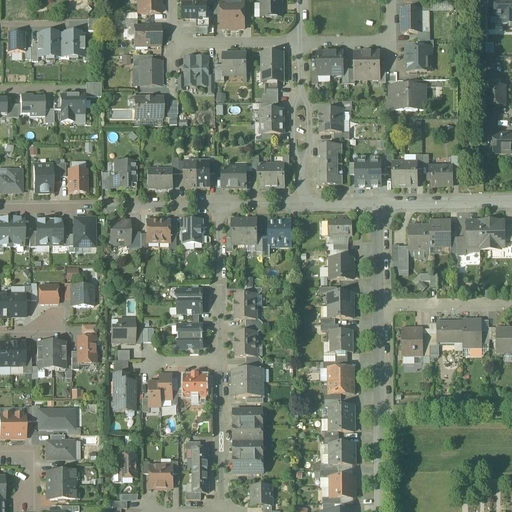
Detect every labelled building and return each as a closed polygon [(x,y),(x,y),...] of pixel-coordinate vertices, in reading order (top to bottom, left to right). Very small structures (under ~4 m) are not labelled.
[(138,0),(138,16),(160,15),(159,0),(138,0)] [(262,18),(281,18),(281,0),(260,0),(261,6),(262,6),(262,18)] [(511,0),(495,1),(495,9),(494,10),(494,14),(495,16),(511,15),(511,0)] [(429,4),(418,4),(411,4),(411,12),(420,12),(420,14),(429,14),(429,4)] [(207,21),(206,5),(182,5),(183,21),(196,21),(207,21)] [(221,17),(221,31),(230,31),(230,30),(235,30),(235,31),(244,31),(244,17),(244,8),(221,8),(221,17)] [(402,34),(418,34),(417,22),(420,22),(420,14),(420,12),(411,12),(402,12),(402,34)] [(511,15),(495,16),(489,16),(489,27),(511,26),(511,15)] [(88,33),(100,33),(100,21),(88,21),(88,33)] [(208,29),(209,29),(209,21),(207,21),(196,21),(196,30),(208,29)] [(147,47),(147,49),(160,48),(159,28),(136,28),(134,28),(134,47),(147,47)] [(24,34),(7,35),(7,55),(10,55),(22,54),(24,54),(24,50),(24,34)] [(43,55),(43,59),(60,59),(60,39),(56,39),(56,36),(56,35),(41,35),(41,36),(41,40),(37,40),(37,46),(37,55),(43,55)] [(60,59),(78,59),(78,55),(83,54),(83,45),(83,40),(79,40),(79,36),(79,35),(64,35),(64,36),(64,39),(60,39),(60,59)] [(407,73),(427,73),(427,59),(430,59),(430,50),(418,50),(407,50),(407,60),(405,60),(405,66),(407,66),(407,73)] [(355,82),(367,81),(367,53),(354,54),(354,71),(354,82),(355,82)] [(379,53),(367,53),(367,81),(379,81),(379,71),(379,53)] [(22,54),(10,55),(10,63),(22,63),(22,54)] [(318,77),(330,77),(330,54),(317,54),(317,73),(317,77),(318,77)] [(342,54),(330,54),(330,77),(342,77),(342,68),(342,54)] [(262,83),(262,84),(263,84),(278,84),(283,84),(282,69),(282,64),(282,55),(262,56),(262,73),(264,73),(264,83),(262,83)] [(223,76),(224,76),(245,75),(245,56),(234,56),(234,57),(224,57),(224,56),(223,56),(223,67),(223,76)] [(130,58),(121,58),(121,67),(130,67),(130,58)] [(137,75),(140,75),(140,64),(149,64),(148,58),(132,58),(132,69),(137,69),(137,75)] [(208,86),(208,78),(208,58),(184,58),(184,78),(184,86),(185,86),(208,86)] [(492,68),(490,60),(482,60),(486,70),(492,68)] [(140,88),(160,88),(160,64),(149,64),(140,64),(140,75),(140,80),(140,88)] [(214,67),(214,78),(214,84),(224,84),(224,76),(223,76),(223,67),(214,67)] [(86,99),(101,99),(101,85),(86,85),(86,99)] [(397,112),(417,112),(417,101),(424,101),(424,88),(396,88),(396,100),(397,112)] [(494,107),(505,107),(505,88),(485,88),(485,107),(494,107)] [(262,97),(262,106),(273,105),(278,105),(278,90),(266,90),(266,97),(262,97)] [(217,95),(216,104),(224,105),(225,96),(217,95)] [(20,97),(20,107),(20,117),(29,117),(29,120),(44,120),(44,117),(44,111),(44,99),(32,99),(32,97),(20,97)] [(60,97),(61,123),(73,123),(73,116),(84,116),(83,97),(60,97)] [(165,98),(166,115),(178,115),(178,98),(165,98)] [(135,121),(162,121),(161,100),(135,100),(135,121)] [(386,112),(397,112),(396,100),(389,100),(386,100),(386,103),(386,112)] [(482,107),(482,122),(495,122),(494,107),(485,107),(482,107)] [(46,126),(54,125),(53,111),(44,111),(44,117),(46,117),(46,126)] [(319,111),(319,123),(343,123),(343,111),(334,111),(319,111)] [(351,122),(351,111),(343,111),(343,123),(349,122),(351,122)] [(261,112),(261,124),(283,124),(283,112),(273,112),(261,112)] [(161,129),(162,121),(135,121),(135,130),(161,129)] [(495,136),(495,122),(482,122),(482,139),(493,139),(493,136),(495,136)] [(343,134),(343,123),(319,123),(319,135),(334,135),(343,135),(343,134)] [(283,136),(283,124),(261,124),(261,136),(274,136),(283,136)] [(444,127),(442,139),(451,141),(454,129),(444,127)] [(410,143),(422,143),(422,131),(409,131),(410,143)] [(505,155),(511,154),(511,135),(495,136),(493,136),(493,139),(493,149),(503,149),(505,151),(505,155)] [(318,148),(319,168),(337,168),(337,157),(341,157),(341,148),(318,148)] [(380,164),(380,161),(368,162),(368,189),(381,188),(380,176),(380,164)] [(204,165),(197,165),(197,191),(210,191),(210,176),(209,164),(209,162),(204,163),(204,165)] [(356,189),(368,189),(368,162),(355,162),(355,165),(355,177),(356,189)] [(117,189),(117,191),(126,191),(126,189),(134,189),(134,163),(115,164),(115,165),(115,175),(115,178),(108,178),(108,189),(117,189)] [(185,191),(197,191),(197,165),(190,165),(190,163),(184,163),(184,164),(184,176),(185,191)] [(71,164),(71,172),(85,172),(85,164),(71,164)] [(416,164),(404,165),(405,188),(417,188),(416,171),(416,164)] [(107,166),(107,175),(108,175),(115,175),(115,165),(107,166)] [(393,189),(405,188),(404,165),(393,165),(392,165),(392,169),(393,189)] [(34,195),(53,195),(53,185),(52,168),(52,167),(33,167),(34,195)] [(259,190),(271,190),(271,167),(259,167),(258,167),(258,174),(259,190)] [(283,167),(271,167),(271,190),(284,190),(284,174),(283,167)] [(337,179),(337,168),(319,168),(319,188),(342,188),(342,179),(337,179)] [(431,188),(445,188),(445,182),(448,182),(448,183),(450,185),(453,185),(452,174),(452,168),(451,168),(429,168),(429,181),(431,181),(431,188)] [(229,190),(246,190),(245,169),(229,169),(223,169),(222,169),(222,175),(223,186),(229,186),(229,190)] [(10,178),(10,172),(10,170),(0,170),(0,175),(1,176),(1,178),(10,178)] [(147,171),(147,191),(173,191),(172,176),(172,171),(147,171)] [(473,191),(483,192),(484,171),(474,171),(473,191)] [(0,195),(21,195),(21,172),(10,172),(10,178),(1,178),(0,178),(0,182),(0,181),(0,195)] [(68,172),(69,195),(86,195),(85,172),(71,172),(68,172)] [(0,248),(9,248),(9,222),(0,221),(0,248)] [(36,248),(48,248),(48,221),(42,222),(42,223),(36,223),(36,234),(36,248)] [(55,221),(48,221),(48,248),(61,248),(61,234),(61,223),(55,223),(55,221)] [(94,221),(74,221),(74,237),(74,249),(94,249),(94,221)] [(23,222),(9,222),(9,248),(23,248),(23,240),(23,228),(23,222)] [(233,246),(244,246),(244,222),(232,222),(232,240),(232,246),(233,246)] [(256,222),(244,222),(244,246),(256,246),(256,240),(256,222)] [(279,250),(291,250),(291,239),(292,239),(292,231),(291,231),(291,222),(282,222),(282,224),(268,224),(268,240),(268,245),(269,245),(279,245),(279,250)] [(110,248),(127,248),(128,248),(128,235),(128,229),(129,229),(129,223),(110,224),(110,248)] [(147,245),(158,245),(158,223),(146,223),(146,237),(146,245),(147,245)] [(170,223),(158,223),(158,245),(169,245),(170,245),(170,236),(170,223)] [(182,245),(202,245),(202,236),(205,233),(202,230),(202,228),(199,225),(202,223),(184,223),(184,232),(182,232),(182,245)] [(329,223),(329,224),(329,238),(344,238),(352,238),(352,223),(343,223),(337,223),(329,223)] [(480,249),(480,246),(480,223),(474,223),(474,227),(467,227),(467,236),(463,236),(463,240),(457,240),(457,256),(457,258),(464,258),(464,254),(480,254),(480,249)] [(504,223),(480,223),(480,246),(486,246),(486,249),(497,249),(497,247),(500,244),(504,244),(504,242),(504,227),(504,223)] [(429,224),(429,227),(430,249),(450,249),(451,249),(451,240),(451,224),(429,224)] [(430,257),(430,249),(429,227),(408,227),(408,249),(408,252),(414,252),(414,257),(416,260),(422,259),(424,257),(430,257)] [(127,252),(140,252),(140,237),(140,235),(128,235),(128,248),(127,248),(127,252)] [(329,238),(329,246),(333,246),(345,246),(344,238),(329,238)] [(256,246),(244,246),(244,254),(256,254),(256,246)] [(408,273),(408,257),(408,252),(408,249),(399,249),(399,263),(399,273),(408,273)] [(348,260),(348,252),(336,252),(336,260),(348,260)] [(348,260),(336,260),(330,260),(330,270),(330,280),(330,281),(352,281),(352,260),(348,260)] [(66,270),(66,282),(75,282),(75,270),(66,270)] [(320,280),(330,280),(330,270),(320,270),(320,280)] [(413,284),(416,288),(420,284),(422,284),(430,284),(430,276),(421,277),(413,284)] [(427,289),(422,284),(420,284),(416,288),(422,294),(427,289)] [(38,306),(57,306),(57,288),(38,289),(38,306)] [(70,309),(93,309),(93,288),(70,288),(70,303),(70,309)] [(177,292),(177,304),(202,304),(202,295),(200,292),(191,292),(191,291),(187,291),(187,292),(177,292)] [(328,296),(328,308),(353,308),(352,295),(337,295),(328,295),(328,296)] [(0,319),(11,320),(10,297),(0,296),(0,319)] [(233,306),(233,309),(255,309),(255,297),(255,296),(245,296),(235,296),(235,302),(235,306),(233,306)] [(24,297),(10,297),(11,320),(25,320),(24,303),(24,297)] [(202,312),(202,304),(177,304),(177,316),(187,315),(187,316),(192,316),(192,315),(200,315),(202,312)] [(353,320),(353,308),(328,308),(329,320),(329,321),(335,320),(353,320)] [(256,321),(255,309),(233,309),(233,312),(235,312),(235,316),(235,322),(245,322),(256,322),(256,321)] [(111,346),(135,345),(135,331),(135,321),(117,321),(117,329),(111,329),(111,346)] [(462,323),(462,325),(437,325),(437,336),(437,344),(438,344),(455,344),(462,344),(462,350),(481,350),(481,345),(481,333),(481,323),(462,323)] [(177,328),(178,339),(202,339),(202,331),(200,327),(192,327),(192,326),(187,326),(187,327),(177,328)] [(81,338),(94,338),(94,333),(92,334),(92,329),(81,329),(81,338)] [(489,329),(489,333),(481,333),(481,345),(489,345),(489,341),(496,341),(496,331),(497,331),(497,329),(489,329)] [(414,360),(422,359),(421,341),(421,336),(421,331),(402,332),(402,360),(414,360)] [(429,331),(421,331),(421,336),(421,341),(430,341),(429,336),(429,331)] [(511,331),(497,331),(496,331),(496,341),(496,354),(504,354),(511,353),(511,331)] [(347,355),(353,355),(352,333),(337,333),(329,333),(329,355),(335,355),(347,355)] [(233,344),(233,347),(256,346),(256,335),(256,334),(246,334),(235,334),(235,340),(235,344),(233,344)] [(429,336),(430,341),(421,341),(422,359),(430,359),(430,348),(438,348),(438,344),(437,344),(437,336),(429,336)] [(202,347),(202,339),(178,339),(178,351),(188,351),(188,352),(192,352),(192,351),(200,351),(202,347)] [(78,366),(95,365),(94,340),(78,340),(78,354),(78,366)] [(0,368),(9,369),(9,345),(0,344),(0,368)] [(23,344),(9,345),(9,369),(22,369),(24,369),(24,358),(23,344)] [(44,372),(51,372),(51,344),(42,344),(42,349),(37,349),(37,369),(37,372),(44,372)] [(59,344),(51,344),(51,372),(65,372),(65,349),(59,349),(59,344)] [(462,350),(462,353),(462,359),(482,359),(489,351),(489,345),(481,345),(481,350),(462,350)] [(256,358),(256,346),(233,347),(233,350),(235,350),(235,353),(235,359),(246,359),(256,359),(256,358)] [(439,348),(438,348),(430,348),(430,359),(439,359),(439,348)] [(117,353),(117,363),(127,363),(128,363),(128,353),(117,353)] [(323,355),(324,364),(335,364),(335,355),(329,355),(323,355)] [(335,355),(335,364),(341,364),(347,364),(347,355),(335,355)] [(22,369),(22,376),(31,376),(31,369),(31,358),(24,358),(24,369),(22,369)] [(113,377),(127,376),(127,363),(117,363),(113,364),(113,377)] [(0,377),(9,377),(9,369),(0,368),(0,377)] [(22,369),(9,369),(9,377),(22,377),(22,376),(22,369)] [(328,371),(328,383),(353,383),(353,370),(341,370),(328,370),(328,371)] [(233,371),(233,385),(261,385),(261,371),(246,371),(233,371)] [(320,383),(328,383),(328,371),(324,371),(320,371),(320,383)] [(183,398),(191,398),(191,395),(198,395),(198,398),(206,398),(206,389),(206,377),(198,377),(198,375),(192,375),(192,377),(183,378),(183,380),(183,391),(183,398)] [(113,377),(113,392),(134,392),(134,383),(127,383),(127,376),(113,377)] [(159,385),(159,401),(171,401),(171,393),(171,380),(171,377),(159,378),(159,385)] [(353,396),(353,383),(328,383),(328,396),(341,396),(353,396)] [(148,409),(160,408),(159,408),(159,401),(159,385),(147,385),(147,400),(148,409)] [(262,398),(261,385),(233,385),(233,399),(246,399),(262,399),(262,398)] [(60,393),(64,399),(69,396),(65,390),(60,393)] [(71,392),(71,402),(83,402),(83,392),(71,392)] [(113,413),(124,413),(133,413),(134,413),(134,401),(133,401),(133,393),(134,393),(134,392),(113,392),(113,403),(111,405),(111,409),(113,411),(113,413)] [(206,404),(206,398),(198,398),(198,395),(191,395),(191,398),(191,404),(193,406),(204,406),(206,404)] [(321,409),(321,421),(330,421),(330,409),(324,409),(321,409)] [(330,409),(330,421),(354,421),(354,409),(338,409),(329,409),(330,409)] [(234,431),(234,444),(262,443),(261,443),(260,434),(262,434),(262,421),(260,421),(260,412),(262,412),(262,411),(260,411),(234,412),(234,425),(232,426),(232,430),(234,431)] [(38,424),(38,431),(66,431),(73,431),(73,430),(73,412),(39,412),(38,412),(38,424)] [(0,440),(12,441),(12,417),(0,416),(0,440)] [(24,416),(12,417),(12,441),(24,441),(24,424),(24,416)] [(330,433),(330,421),(321,421),(322,434),(325,434),(330,433)] [(354,434),(354,421),(330,421),(330,433),(330,434),(339,434),(354,434)] [(339,446),(339,440),(339,434),(330,434),(330,433),(325,434),(325,440),(325,446),(330,446),(339,446)] [(46,462),(74,462),(74,443),(64,443),(50,443),(46,443),(46,462)] [(262,444),(262,443),(234,444),(234,456),(233,458),(233,461),(234,463),(234,476),(261,476),(262,476),(262,475),(261,474),(261,466),(262,466),(262,453),(261,453),(260,444),(262,444)] [(320,446),(320,457),(330,457),(330,446),(325,446),(320,446)] [(330,446),(330,457),(354,457),(354,446),(339,446),(330,446)] [(193,461),(193,473),(207,473),(207,451),(200,451),(193,451),(193,452),(193,461)] [(117,457),(117,471),(118,471),(120,471),(120,480),(122,480),(136,480),(136,471),(134,471),(134,466),(136,466),(135,457),(117,457)] [(330,467),(330,457),(320,457),(320,467),(330,467)] [(354,467),(354,457),(330,457),(330,467),(338,467),(354,467)] [(148,491),(160,490),(160,468),(149,468),(148,468),(148,476),(148,491)] [(171,468),(160,468),(160,490),(172,490),(172,476),(172,468),(171,468)] [(57,474),(49,474),(49,479),(47,479),(47,488),(74,488),(74,482),(79,482),(79,474),(74,474),(64,474),(64,473),(57,473),(57,474)] [(208,495),(207,473),(193,473),(193,486),(193,495),(201,495),(208,495)] [(330,480),(330,490),(354,490),(354,479),(338,479),(330,479),(330,480)] [(330,480),(320,480),(320,490),(322,490),(330,490),(330,480)] [(47,488),(47,497),(50,497),(50,502),(58,502),(58,503),(64,503),(64,502),(74,502),(79,502),(79,494),(74,494),(74,488),(47,488)] [(263,507),(271,507),(271,488),(251,488),(251,507),(263,507)] [(322,490),(322,500),(330,500),(330,490),(322,490)] [(354,500),(354,490),(330,490),(330,500),(340,500),(354,500)]
